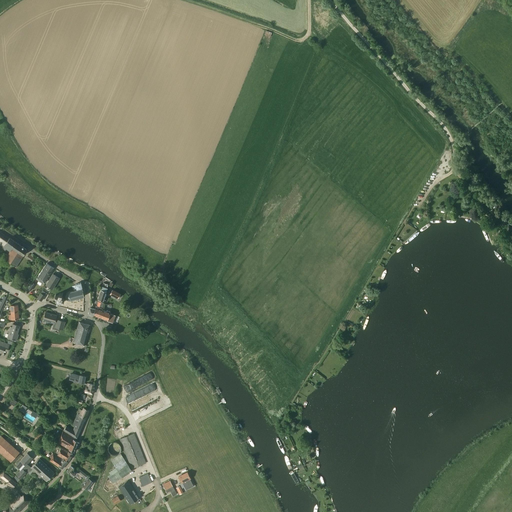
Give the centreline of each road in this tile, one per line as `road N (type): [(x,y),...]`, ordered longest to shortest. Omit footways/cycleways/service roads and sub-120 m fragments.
road 1 (unclassified): [(21,511),(72,459),(95,395),(102,335),(85,316)]
road 2 (track): [(327,0),(454,146)]
road 3 (track): [(309,0),(301,40),(188,0)]
road 4 (residential): [(85,316),(83,282),(0,229)]
